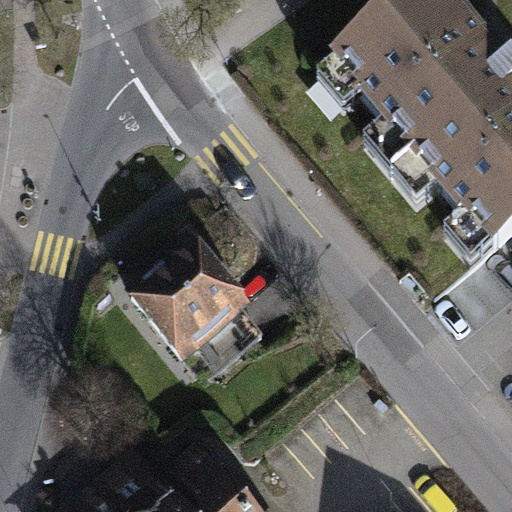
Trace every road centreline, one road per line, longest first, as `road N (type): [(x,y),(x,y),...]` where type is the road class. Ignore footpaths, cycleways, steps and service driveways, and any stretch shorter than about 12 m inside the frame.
road 1 (residential): [(162,64),(225,154),(511,496)]
road 2 (residential): [(162,64),(110,104),(95,137),(57,257),(0,496)]
